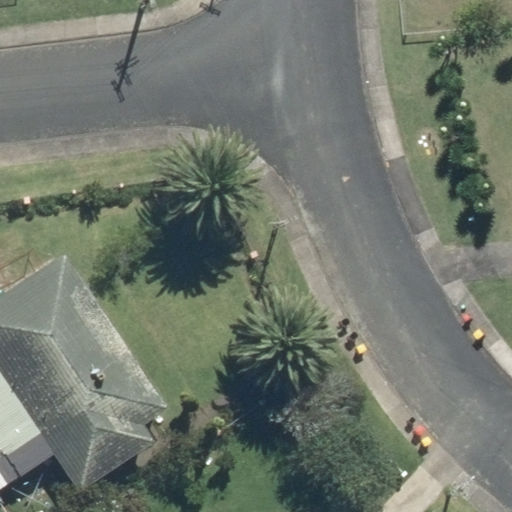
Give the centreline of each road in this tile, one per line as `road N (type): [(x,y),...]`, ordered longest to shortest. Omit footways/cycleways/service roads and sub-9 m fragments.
road 1 (residential): [(306,58),(330,173),(375,284),(511,444)]
road 2 (residential): [(0,96),(306,58)]
